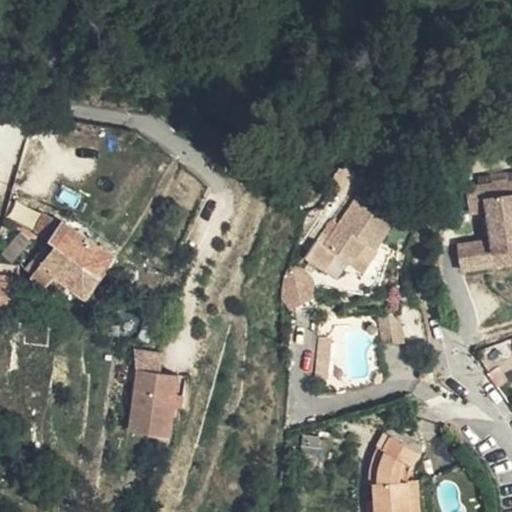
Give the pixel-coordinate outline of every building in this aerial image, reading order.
[(511,179),(466,181),(467,210),(511,208),(511,179)] [(348,256),(358,261),(368,238),(387,247),(402,214),(390,208),(395,194),(376,186),(370,201),(357,195),(340,238),(329,234),(316,266),(341,275),(348,256)] [(511,208),(484,211),(486,239),(456,242),(458,269),(511,264),(511,208)] [(96,258),(114,270),(127,249),(77,219),(58,232),(68,239),(96,258)] [(368,238),(358,261),(378,269),(387,247),(368,238)] [(78,284),(96,258),(68,239),(51,261),(45,258),(34,277),(68,298),(78,284)] [(97,297),(114,270),(96,258),(78,284),(97,297)] [(32,281),(33,276),(26,274),(27,269),(15,267),(16,261),(7,260),(5,278),(32,281)] [(28,307),(32,281),(5,278),(1,303),(28,307)] [(393,308),(370,314),(376,343),(399,338),(393,308)] [(62,310),(59,326),(76,330),(79,315),(62,310)] [(146,357),(148,376),(171,381),(176,364),(146,357)] [(171,381),(148,376),(134,435),(174,444),(180,415),(188,385),(171,381)] [(188,385),(180,415),(193,418),(200,387),(188,385)] [(400,511),(402,437),(395,433),(388,447),(382,444),(369,473),(371,474),(369,482),(377,483),(376,499),(375,511),(400,511)] [(402,437),(400,511),(411,511),(411,479),(424,448),(402,437)] [(411,479),(411,511),(421,511),(423,479),(411,479)]
